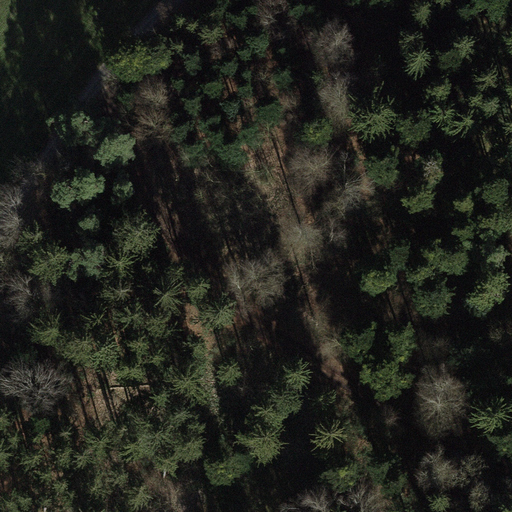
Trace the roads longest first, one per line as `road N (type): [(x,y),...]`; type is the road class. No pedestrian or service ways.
road 1 (track): [(88,93),(133,184),(184,247),(389,427),(511,490)]
road 2 (track): [(0,249),(88,93),(171,0)]
